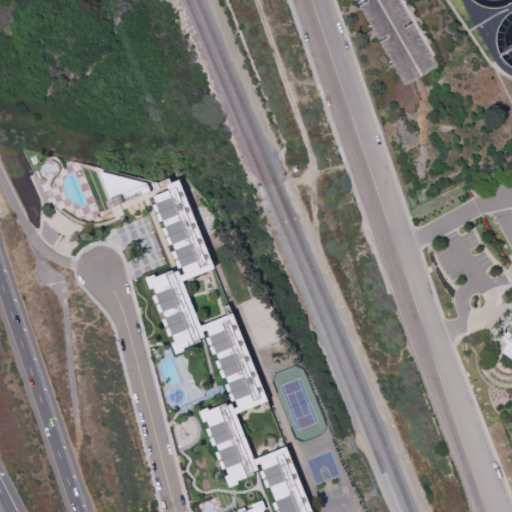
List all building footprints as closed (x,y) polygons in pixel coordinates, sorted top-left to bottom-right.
[(511,0),(468,0),(474,5),(485,10),(496,11),(506,8),(511,4),(511,0)] [(511,69),(510,69),(502,62),(497,53),(494,43),(495,32),(499,22),(506,14),(511,10),(511,69)] [(147,198),(175,268),(145,279),(174,355),(202,340),(228,403),(199,415),(227,487),(256,473),(271,511),(309,511),(284,447),(253,460),(236,419),(268,405),(230,312),(198,325),(181,281),(213,268),(177,181),(147,198)] [(511,321),(498,340),(504,344),(499,352),(511,362),(511,321)] [(265,511),(261,502),(239,511),(265,511)]
